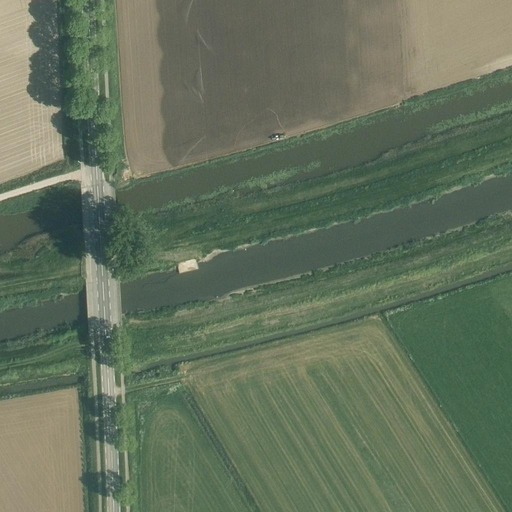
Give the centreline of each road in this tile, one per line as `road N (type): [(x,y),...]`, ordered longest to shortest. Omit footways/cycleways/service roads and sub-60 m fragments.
road 1 (track): [(0,363),(321,297),(511,236)]
road 2 (secondary): [(111,511),(88,0)]
road 3 (track): [(101,255),(129,262),(161,253),(191,230),(511,133)]
